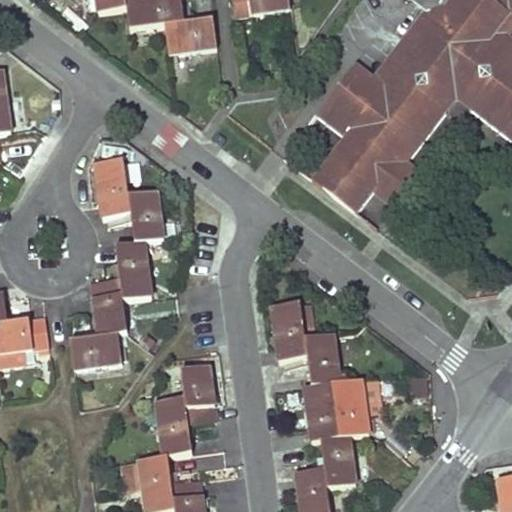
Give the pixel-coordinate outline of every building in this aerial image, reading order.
[(170,0),(128,6),(127,0),(97,0),(99,17),(128,13),(131,34),(166,30),(171,59),(217,52),(213,24),(186,27),(182,0),(170,0)] [(234,0),(237,22),(290,14),(288,0),(234,0)] [(409,0),(411,1),(411,0),(432,0),(435,2),(427,14),(400,48),(417,61),(411,70),(401,69),(387,88),(376,79),(358,65),(317,117),(346,139),(346,140),(350,162),(333,184),(326,179),(320,187),(357,216),(375,194),(379,188),(387,194),(410,164),(448,113),(439,106),(442,102),(475,97),(479,101),(471,110),(511,142),(511,48),(495,36),(511,15),(508,0),(409,0)] [(432,0),(411,0),(411,1),(427,14),(435,2),(432,0)] [(511,48),(511,34),(511,33),(511,0),(508,0),(511,15),(495,36),(511,48)] [(417,61),(400,48),(376,79),(387,88),(401,69),(411,70),(417,61)] [(0,138),(10,137),(2,76),(0,76),(0,138)] [(459,101),(471,110),(479,101),(475,97),(442,102),(439,106),(448,113),(459,101)] [(314,182),(320,187),(326,179),(333,184),(350,162),(346,140),(314,182)] [(379,188),(375,194),(395,210),(422,174),(410,164),(387,194),(379,188)] [(95,168),(102,223),(131,219),(134,248),(116,251),(120,282),(92,286),(100,342),(71,346),(76,375),(123,369),(118,340),(128,339),(125,305),(152,301),(148,260),(164,258),(158,196),(128,200),(122,165),(95,168)] [(8,326),(4,299),(0,299),(0,356),(49,349),(45,322),(8,326)] [(300,307),(304,336),(317,334),(313,306),(300,307)] [(273,311),(281,366),(307,362),(305,391),(313,446),(321,445),(325,474),(297,478),(301,511),(330,511),(328,494),(357,490),(351,442),(369,438),(366,414),(363,384),(341,387),(334,339),(305,344),(304,336),(300,307),(273,311)] [(169,461),(194,457),(190,429),(218,426),(210,371),(183,374),(185,392),(187,401),(174,403),(157,406),(165,461),(139,465),(140,469),(142,487),(145,511),(206,511),(203,484),(173,488),(169,461)] [(409,383),(412,404),(430,401),(427,380),(409,383)] [(375,382),(363,384),(366,414),(379,412),(375,382)] [(173,393),(174,403),(187,401),(185,392),(173,393)] [(142,487),(140,469),(124,471),(126,489),(142,487)] [(511,511),(511,482),(501,484),(504,511),(511,511)]
